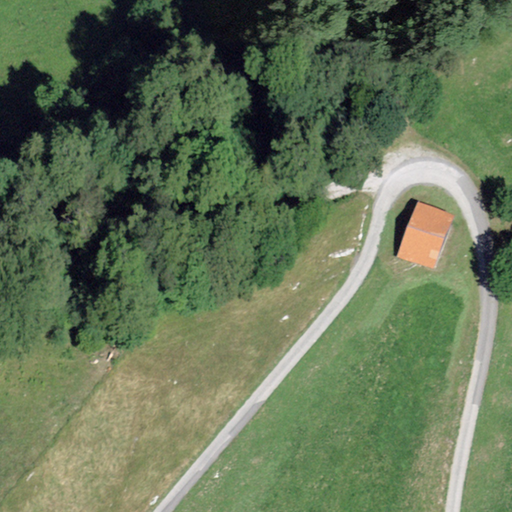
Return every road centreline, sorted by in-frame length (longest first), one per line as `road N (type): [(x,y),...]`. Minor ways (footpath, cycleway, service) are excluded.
road 1 (unclassified): [(451,511),(489,291),(472,205),(451,177),(429,171),(390,191),(353,281),(163,511)]
road 2 (track): [(426,171),(418,155),(382,147),(265,159),(0,221)]
